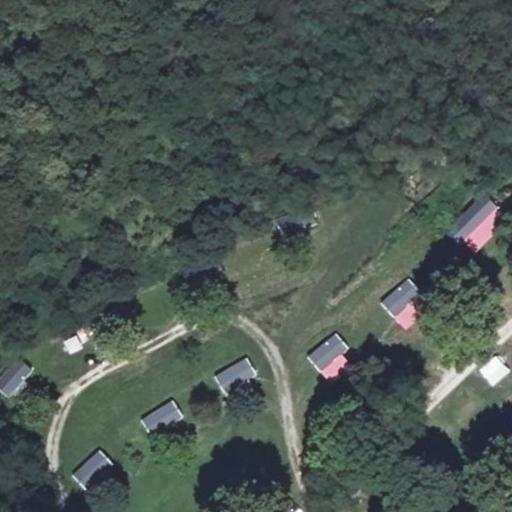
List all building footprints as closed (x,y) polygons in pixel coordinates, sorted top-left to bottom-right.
[(465,196),(440,226),(465,247),(477,232),(470,226),(483,211),(465,196)] [(430,311),(405,280),(379,301),(404,332),(430,311)] [(308,353),(327,385),(356,367),(336,335),(308,353)] [(225,394),(257,375),(247,357),(215,376),(225,394)] [(17,358),(0,376),(0,390),(9,398),(33,372),(17,358)] [(174,400),(141,417),(151,436),(184,419),(174,400)] [(511,434),(511,415),(502,424),(511,434)] [(71,476),(88,493),(116,466),(99,449),(71,476)]
